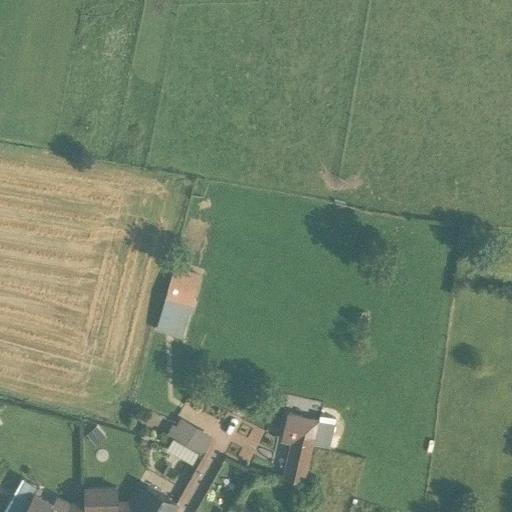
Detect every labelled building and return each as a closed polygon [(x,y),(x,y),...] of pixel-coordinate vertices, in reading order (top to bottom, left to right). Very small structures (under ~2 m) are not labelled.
[(196,309),(162,302),(156,329),(190,336),(196,309)] [(317,418),(286,411),(279,440),(289,443),(281,477),(303,482),(317,418)] [(211,436),(179,418),(174,427),(171,425),(166,433),(173,437),(166,449),(191,463),(198,451),(201,453),(211,436)] [(334,424),(317,420),(312,443),(329,447),(334,424)] [(21,477),(4,508),(10,511),(80,511),(80,502),(69,502),(56,495),(52,501),(37,493),(40,488),(21,477)] [(172,511),(179,502),(139,479),(138,479),(127,499),(121,511),(122,511),(172,511)] [(83,511),(93,511),(101,511),(100,486),(83,487),(83,511)] [(117,486),(100,486),(101,511),(121,511),(127,499),(117,500),(117,486)] [(474,511),(476,510),(455,503),(452,511),(474,511)]
